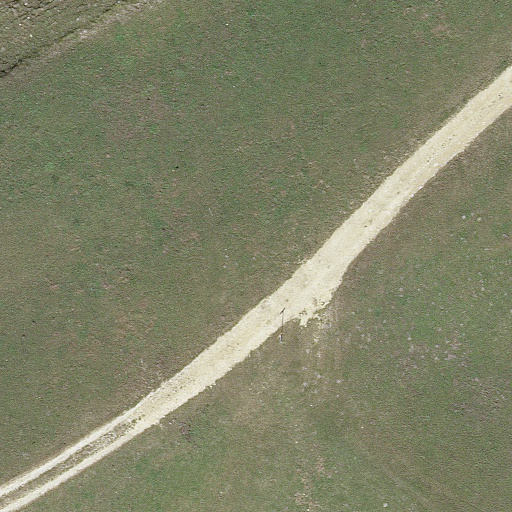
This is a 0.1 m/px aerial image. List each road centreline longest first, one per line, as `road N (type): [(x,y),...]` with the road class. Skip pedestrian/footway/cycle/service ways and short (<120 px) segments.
road 1 (track): [(301,285),(123,433),(0,509)]
road 2 (track): [(511,83),(301,285)]
road 3 (track): [(301,285),(303,360),(226,511)]
